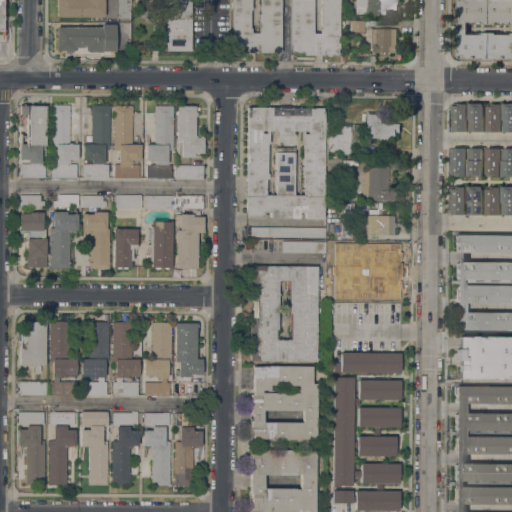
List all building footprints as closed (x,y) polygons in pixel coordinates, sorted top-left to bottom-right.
[(103,0),(103,20),(96,20),(96,17),(55,17),(55,0),(103,0)] [(128,0),(128,18),(117,18),(117,0),(128,0)] [(190,0),(190,51),(165,51),(165,0),(190,0)] [(251,0),(251,10),(249,10),(249,28),(250,28),(250,33),(257,33),(257,14),(259,14),(259,0),(279,0),(279,52),(259,52),(259,51),(254,51),(254,53),(247,53),(247,51),(231,51),(231,0),(251,0)] [(338,0),(338,49),(337,49),(337,55),(322,55),(322,56),(315,56),(315,55),(303,55),(303,52),(290,52),(290,45),(289,45),(289,0),(312,0),(312,33),(319,33),(319,29),(321,29),(321,0),(338,0)] [(355,5),(354,5),(354,0),(396,0),(396,1),(397,2),(397,4),(396,5),(396,14),(355,14),(355,5)] [(511,0),(511,29),(511,25),(505,25),(505,22),(503,22),(503,25),(495,25),(495,24),(482,23),(482,25),(475,25),(475,22),(473,22),(473,24),(467,24),(467,34),(481,34),(481,32),(495,32),(495,35),(511,35),(511,33),(511,59),(494,59),(494,60),(482,60),(483,58),(458,58),(458,56),(457,56),(457,49),(458,49),(458,31),(457,31),(457,22),(458,22),(458,7),(457,7),(457,0),(511,0)] [(363,21),(363,32),(350,32),(350,21),(363,21)] [(101,27),(101,24),(115,24),(115,51),(114,51),(114,57),(98,56),(98,54),(85,54),(85,55),(75,55),(75,54),(72,54),(72,51),(55,51),(56,27),(101,27)] [(396,29),(396,53),(390,53),(390,52),(378,52),(378,53),(373,53),(373,48),(369,48),(369,29),(396,29)] [(450,104),(451,104),(451,103),(466,104),(466,132),(452,132),(452,114),(450,114),(450,106),(450,104)] [(483,103),(483,131),(469,131),(470,120),(469,120),(469,103),(483,103)] [(504,120),(503,120),(503,103),(511,103),(511,132),(503,132),(504,120)] [(486,106),(490,106),(490,104),(500,104),(500,132),(486,132),(486,106)] [(44,145),(44,149),(40,149),(40,163),(44,163),(44,177),(19,177),(19,163),(27,164),(27,159),(18,159),(19,144),(20,144),(20,136),(26,136),(26,114),(18,114),(19,105),(45,106),(45,145),(44,145)] [(50,105),(68,105),(68,112),(69,112),(69,114),(68,114),(68,143),(70,143),(70,144),(77,144),(77,159),(68,159),(68,164),(76,164),(76,177),(51,177),(51,164),(55,164),(55,149),(50,149),(50,105)] [(103,149),(103,164),(107,164),(107,178),(82,178),(82,164),(90,164),(90,160),(82,160),(82,144),(88,144),(88,143),(90,143),(91,115),(90,115),(90,112),(91,112),(91,105),(109,105),(108,149),(103,149)] [(113,105),(131,105),(131,112),(132,112),(132,115),(131,115),(131,144),(140,144),(140,160),(136,160),(136,161),(132,161),(132,160),(131,160),(131,164),(138,164),(138,178),(114,178),(114,164),(118,164),(118,149),(113,149),(113,105)] [(145,164),(154,164),(154,160),(144,160),(145,145),(153,145),(153,119),(152,119),(152,112),(154,112),(154,106),(172,106),(172,150),(167,150),(167,165),(170,165),(170,178),(145,178),(145,164)] [(176,143),(176,135),(175,135),(175,132),(176,132),(176,106),(194,106),(194,112),(195,112),(195,116),(194,116),(194,136),(201,136),(201,137),(203,137),(203,153),(199,153),(199,154),(195,154),(195,153),(194,153),(194,157),(180,157),(180,143),(176,143)] [(304,219),(304,213),(298,213),(298,218),(269,218),(269,212),(263,212),(263,218),(244,218),(245,166),(246,166),(246,107),(280,108),(280,109),(289,109),(289,107),(322,108),(322,111),(324,111),(322,219),(304,219)] [(381,123),(400,124),(399,132),(396,132),(395,139),(374,138),(374,137),(365,137),(367,112),(381,113),(381,123)] [(350,127),(350,132),(351,132),(351,141),(350,141),(349,152),(329,152),(330,131),(338,131),(338,126),(350,127)] [(465,148),(465,176),(450,176),(450,166),(451,166),(451,148),(465,148)] [(482,176),(467,176),(468,160),(469,148),(482,148),(482,176)] [(499,177),(486,177),(485,148),(499,148),(499,177)] [(511,177),(502,177),(502,148),(511,148),(511,177)] [(326,159),(329,159),(329,156),(340,156),(340,159),(338,159),(337,166),(326,166),(326,159)] [(202,165),(202,174),(204,174),(204,177),(202,177),(202,179),(174,179),(174,165),(202,165)] [(371,167),(371,166),(389,166),(389,176),(387,176),(387,189),(391,189),(391,191),(396,191),(396,200),(362,200),(362,191),(361,191),(361,171),(362,171),(362,170),(367,170),(367,167),(371,167)] [(482,215),(468,215),(468,203),(468,186),(482,186),(482,215)] [(511,215),(502,215),(502,203),(502,186),(511,186),(511,215)] [(465,215),(451,215),(451,197),(450,197),(450,187),(465,187),(465,215)] [(499,215),(485,215),(485,189),(490,189),(490,187),(499,187),(499,215)] [(140,195),(140,196),(140,208),(113,208),(113,196),(114,196),(114,194),(140,195)] [(39,195),(39,201),(43,201),(43,206),(19,206),(19,195),(39,195)] [(77,195),(77,208),(66,208),(66,207),(53,207),(53,201),(56,201),(56,195),(77,195)] [(81,195),(101,195),(101,201),(105,201),(105,207),(81,207),(81,195)] [(173,209),(170,209),(162,209),(142,209),(142,196),(142,195),(173,195),(173,209)] [(201,195),(202,196),(203,196),(203,202),(202,202),(202,209),(184,209),(184,214),(173,214),(173,209),(173,195),(201,195)] [(42,212),(42,217),(42,229),(44,229),(44,238),(45,238),(45,267),(26,267),(26,238),(27,238),(27,233),(19,233),(19,230),(18,230),(18,213),(29,213),(29,212),(42,212)] [(52,228),(52,212),(66,212),(66,214),(73,214),(73,213),(76,213),(76,214),(77,214),(77,230),(70,230),(70,231),(68,231),(68,268),(49,268),(49,228),(52,228)] [(105,212),(105,228),(108,228),(108,242),(109,242),(109,245),(108,245),(108,268),(100,268),(100,269),(96,269),(96,268),(88,268),(89,243),(88,243),(88,241),(89,241),(89,231),(87,231),(87,230),(81,230),(81,214),(82,214),(82,213),(85,213),(85,214),(92,214),(92,212),(105,212)] [(374,215),(374,212),(380,212),(380,216),(393,216),(393,223),(395,223),(395,227),(393,227),(393,234),(366,234),(366,215),(374,215)] [(179,230),(179,222),(175,222),(176,215),(179,215),(179,214),(192,214),(191,216),(202,217),(202,232),(196,232),(196,268),(175,268),(175,230),(179,230)] [(170,268),(168,268),(168,267),(167,267),(167,269),(164,269),(164,267),(159,267),(159,269),(153,269),(153,267),(152,267),(152,268),(150,268),(150,266),(149,266),(149,264),(148,264),(149,247),(146,247),(146,244),(148,244),(149,238),(145,238),(145,232),(146,231),(146,230),(148,228),(149,228),(149,226),(150,226),(150,221),(153,221),(169,222),(169,221),(171,221),(170,268)] [(345,238),(345,240),(342,240),(342,237),(341,237),(341,234),(333,234),(333,222),(354,222),(354,238),(345,238)] [(325,227),(325,239),(250,239),(250,227),(325,227)] [(136,229),(136,232),(136,248),(132,248),(132,260),(130,260),(130,268),(127,268),(127,267),(126,267),(126,269),(122,269),(122,267),(120,267),(120,269),(116,269),(116,267),(115,267),(115,268),(112,268),(113,229),(136,229)] [(511,330),(455,330),(456,301),(455,301),(455,287),(456,287),(456,235),(511,235),(511,330)] [(325,241),(325,253),(281,252),(281,241),(325,241)] [(382,245),(382,253),(384,253),(383,255),(394,255),(394,267),(397,267),(397,275),(385,274),(385,268),(382,268),(382,264),(352,263),(352,245),(382,245)] [(259,360),(259,361),(249,361),(249,299),(254,299),(255,266),(316,266),(316,282),(320,282),(320,290),(316,289),(315,361),(259,360)] [(112,323),(109,323),(110,319),(116,320),(116,322),(131,322),(130,359),(138,359),(138,375),(127,375),(127,377),(121,377),(121,382),(137,382),(137,396),(112,395),(112,382),(115,382),(115,377),(114,377),(114,362),(111,362),(112,323)] [(44,365),(40,365),(40,373),(34,372),(34,365),(18,365),(18,364),(17,364),(17,347),(19,347),(19,341),(17,341),(17,331),(23,331),(23,321),(43,321),(43,322),(44,322),(44,365)] [(49,322),(67,322),(67,359),(75,359),(75,375),(64,375),(64,377),(58,377),(58,381),(74,381),(74,395),(61,395),(61,396),(56,396),(56,395),(49,395),(49,381),(52,381),(52,377),(51,377),(51,373),(52,373),(52,361),(48,361),(49,322)] [(104,362),(104,377),(103,377),(103,382),(106,382),(106,395),(80,395),(80,381),(97,381),(97,377),(91,377),(91,375),(80,375),(80,359),(88,359),(88,322),(107,322),(107,362),(104,362)] [(167,362),(167,378),(166,378),(166,382),(168,382),(168,396),(144,396),(144,382),(160,382),(160,378),(153,378),(153,376),(143,375),(143,359),(151,359),(151,322),(170,322),(170,362),(167,362)] [(174,323),(195,323),(195,359),(201,359),(201,374),(190,374),(190,377),(178,377),(178,376),(174,376),(174,370),(178,370),(178,362),(175,362),(175,361),(174,361),(174,323)] [(511,336),(456,336),(455,360),(458,360),(457,379),(501,380),(501,385),(511,385),(511,336)] [(399,353),(399,373),(391,373),(391,375),(386,375),(386,372),(366,372),(366,375),(360,375),(360,373),(340,372),(340,377),(352,377),(352,397),(357,397),(357,380),(372,380),(372,378),(380,378),(380,380),(399,380),(399,400),(358,400),(358,405),(351,405),(351,440),(356,440),(356,436),(372,436),(372,427),(356,427),(356,407),(399,408),(398,427),(379,427),(379,436),(394,436),(394,456),(356,456),(356,447),(351,447),(351,470),(360,470),(360,464),(398,464),(398,483),(382,483),(382,491),(398,491),(398,510),(354,510),(354,501),(351,501),(351,503),(331,503),(332,490),(348,490),(348,488),(350,488),(350,490),(351,490),(351,495),(354,495),(354,491),(376,491),(376,483),(360,483),(360,476),(351,476),(351,485),(332,485),(332,377),(333,377),(333,362),(339,362),(339,353),(399,353)] [(268,441),(268,439),(249,439),(249,421),(248,421),(248,415),(249,415),(249,402),(248,402),(248,394),(251,394),(252,375),(251,375),(251,370),(252,370),(252,367),(267,367),(267,366),(311,366),(311,384),(316,384),(315,439),(304,439),(304,440),(283,440),(283,441),(268,441)] [(19,394),(18,394),(18,392),(18,381),(46,382),(46,395),(19,395),(19,394)] [(511,511),(454,511),(455,386),(511,386),(511,511)] [(105,412),(106,413),(106,426),(102,426),(101,441),(106,441),(106,485),(88,484),(88,477),(87,477),(87,475),(88,475),(88,447),(86,447),(86,445),(79,445),(80,430),(89,430),(89,426),(80,426),(80,411),(105,412)] [(26,429),(26,425),(27,425),(27,424),(18,424),(18,412),(43,412),(43,424),(38,424),(38,425),(38,440),(43,440),(43,484),(26,484),(26,446),(23,446),(23,445),(17,445),(17,429),(18,429),(26,429)] [(73,424),(57,424),(57,425),(66,425),(66,430),(74,430),(74,445),(68,445),(68,447),(66,447),(66,484),(47,484),(48,440),(52,440),(53,425),(54,425),(54,424),(49,424),(49,412),(73,412),(73,424)] [(137,412),(137,425),(127,425),(127,426),(129,426),(129,430),(138,430),(137,446),(131,446),(131,447),(129,447),(129,475),(130,475),(130,478),(129,478),(129,485),(110,485),(111,441),(116,441),(116,426),(117,426),(117,425),(112,425),(112,412),(137,412)] [(168,413),(168,425),(163,425),(163,426),(164,426),(164,441),(169,441),(169,445),(171,445),(171,449),(169,449),(168,485),(151,485),(151,478),(149,478),(149,475),(151,475),(151,447),(149,447),(149,446),(142,446),(142,430),(151,430),(151,426),(153,426),(153,425),(143,425),(143,412),(168,413)] [(179,441),(179,426),(181,426),(181,425),(175,425),(175,413),(200,413),(200,426),(191,425),(191,427),(192,427),(192,431),(200,431),(200,446),(194,446),(194,447),(192,447),(191,485),(173,485),(174,441),(179,441)] [(249,511),(249,510),(247,510),(247,502),(250,502),(250,500),(247,500),(247,493),(249,493),(249,491),(248,491),(248,480),(249,480),(249,474),(248,474),(248,469),(249,469),(249,450),(315,450),(315,511),(249,511)]
